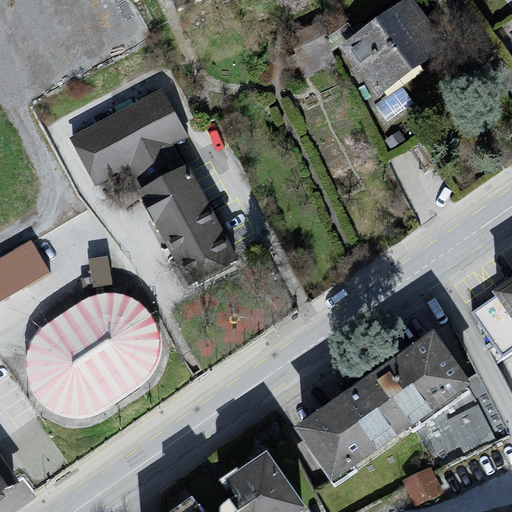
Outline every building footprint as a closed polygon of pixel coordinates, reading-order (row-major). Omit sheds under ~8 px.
[(407,1),(339,48),(373,96),(441,48),(407,1)] [(162,90),(70,139),(96,187),(129,170),(193,288),(238,264),(175,146),(188,139),(162,90)] [(0,300),(49,275),(31,242),(0,258),(0,300)] [(111,256),(91,255),(91,283),(111,283),(111,256)] [(511,282),(496,294),(511,317),(511,282)] [(511,352),(511,317),(496,294),(471,312),(503,358),(511,352)] [(92,299),(39,335),(30,353),(27,368),(31,385),(39,397),(51,407),(61,413),(77,415),(96,414),(120,400),(139,388),(155,373),(161,362),(164,348),(164,331),(155,317),(143,304),(130,297),(118,295),(106,295),(92,299)] [(434,335),(298,430),(333,478),(410,422),(466,381),(434,335)] [(466,381),(410,422),(436,470),(509,436),(477,374),(466,381)] [(0,452),(0,495),(20,482),(0,452)] [(268,455),(217,489),(227,503),(232,511),(296,511),(303,507),(268,455)]
